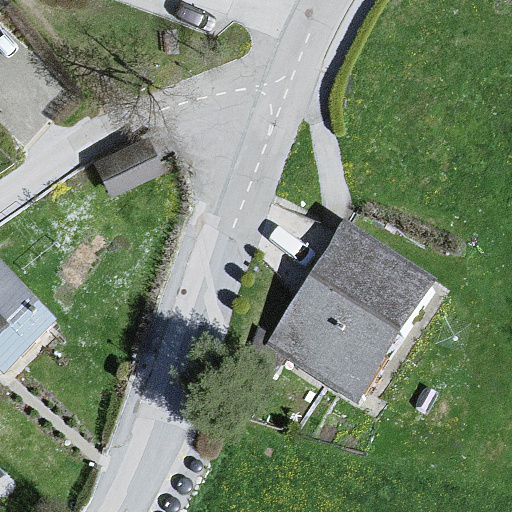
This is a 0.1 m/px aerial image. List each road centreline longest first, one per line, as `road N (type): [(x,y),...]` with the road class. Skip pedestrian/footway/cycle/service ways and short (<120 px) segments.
road 1 (residential): [(274,95),(180,388),(122,511)]
road 2 (residential): [(274,95),(162,110),(71,151),(0,200)]
